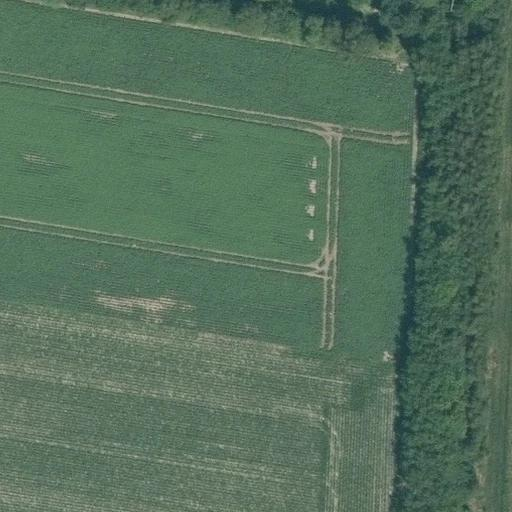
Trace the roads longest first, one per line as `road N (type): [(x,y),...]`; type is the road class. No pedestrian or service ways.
road 1 (track): [(505,0),(479,511)]
road 2 (track): [(505,37),(269,0)]
